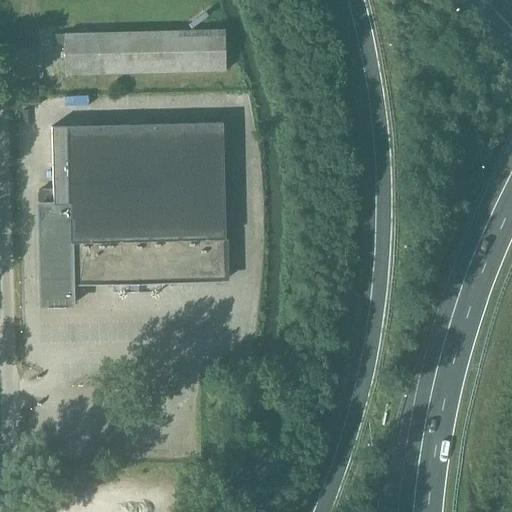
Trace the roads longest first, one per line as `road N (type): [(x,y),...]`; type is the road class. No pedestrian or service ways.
road 1 (unknown): [(6,323),(186,332),(233,313),(249,278),(252,147),(237,115),(201,102),(0,110)]
road 2 (motorway): [(353,0),(380,129),(379,288),(346,447),(321,511)]
road 3 (motorway): [(511,200),(446,384),(427,511)]
road 4 (unclassified): [(0,124),(10,413)]
road 5 (unclassified): [(183,411),(10,413)]
